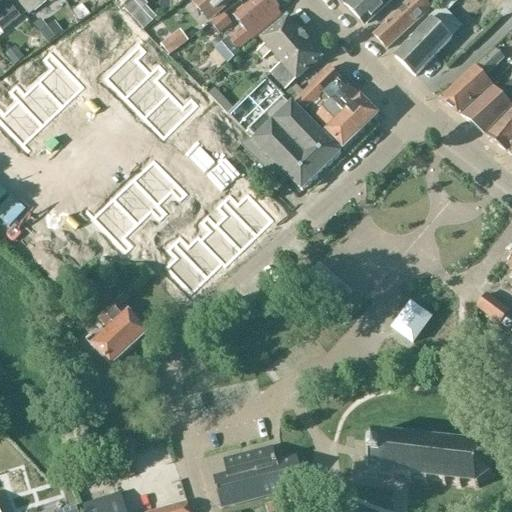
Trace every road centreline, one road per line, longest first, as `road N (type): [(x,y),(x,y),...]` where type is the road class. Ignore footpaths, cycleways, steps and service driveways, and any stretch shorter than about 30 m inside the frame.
road 1 (unclassified): [(200,511),(173,386),(181,337),(420,116)]
road 2 (unclassified): [(420,116),(306,0)]
